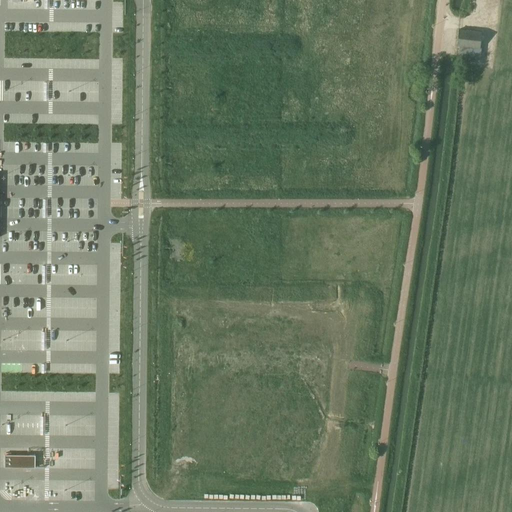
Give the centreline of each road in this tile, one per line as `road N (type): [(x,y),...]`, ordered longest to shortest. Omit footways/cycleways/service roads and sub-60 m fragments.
road 1 (unclassified): [(444,0),(375,503)]
road 2 (unclassified): [(140,227),(141,492),(170,508),(292,511)]
road 3 (unclassified): [(142,0),(140,180)]
